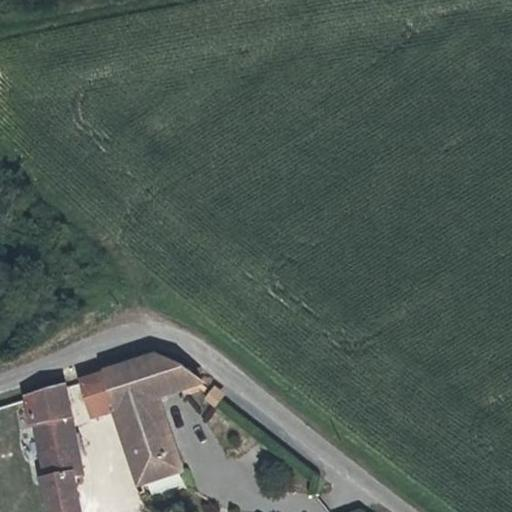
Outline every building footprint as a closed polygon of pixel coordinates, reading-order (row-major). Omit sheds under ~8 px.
[(134,464),(167,454),(150,404),(158,402),(207,387),(186,371),(161,357),(105,375),(117,412),(134,464)] [(96,419),(117,412),(105,375),(84,382),(96,419)] [(30,399),(49,511),(79,511),(73,477),(82,476),(68,387),(30,399)] [(174,455),(158,402),(150,404),(167,454),(168,457),(174,455)] [(180,473),(174,455),(168,457),(167,454),(134,464),(141,486),(180,473)]
